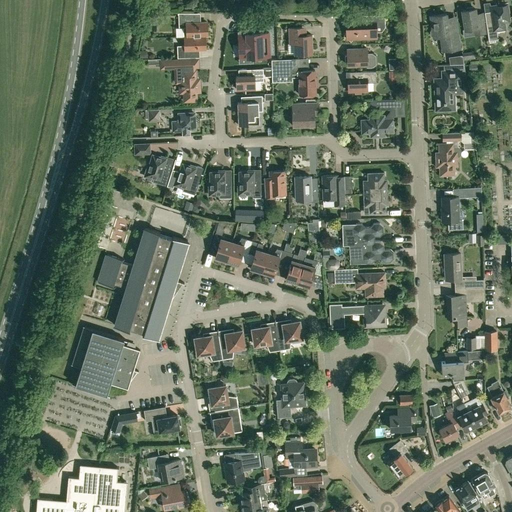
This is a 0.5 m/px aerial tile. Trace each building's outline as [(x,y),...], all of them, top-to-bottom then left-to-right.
[(489,43),(495,42),(495,39),(498,39),(497,30),(505,28),(503,18),(508,17),(507,4),(494,6),(494,8),(490,9),(491,11),(485,12),(489,40),(489,43)] [(466,9),(466,10),(462,10),(465,30),(474,28),(475,34),(474,34),(485,33),(483,20),(477,21),(475,8),(473,9),(473,8),(472,7),(467,7),(466,9)] [(191,22),(190,13),(178,12),(179,27),(176,27),(176,36),(185,36),(207,35),(207,21),(191,22)] [(431,15),(432,28),(431,29),(430,30),(430,31),(430,32),(430,33),(430,34),(431,35),(432,36),(433,36),(434,37),(441,36),(443,51),(459,49),(456,27),(449,28),(448,28),(446,13),(431,15)] [(351,41),(353,38),(376,38),(376,22),(385,21),(385,15),(369,15),(369,22),(346,23),(346,32),(344,35),(351,41)] [(294,53),(312,53),(311,34),(302,34),(302,27),(289,27),(289,43),(294,43),(294,53)] [(238,31),(238,37),(239,63),(253,62),(253,57),(270,56),(269,32),(252,33),(252,31),(238,31)] [(199,57),(199,49),(205,49),(205,35),(207,35),(185,36),(185,45),(177,45),(177,57),(199,57)] [(367,67),(372,67),(376,64),(375,56),(372,53),(367,53),(367,48),(347,48),(347,65),(367,64),(367,67)] [(474,51),(462,53),(463,60),(475,59),(474,51)] [(291,77),(299,77),(299,94),(302,94),(302,96),(308,96),(308,94),(315,94),(315,81),(317,81),(317,77),(315,77),(315,70),(298,70),(298,58),(272,59),(272,76),(291,75),(291,77)] [(175,83),(180,83),(180,88),(184,92),(184,97),(188,101),(193,100),(196,96),(196,91),(200,87),(200,82),(196,78),(195,73),(192,70),(187,70),(187,67),(187,61),(184,59),(159,60),(160,70),(174,69),(175,83)] [(247,75),(236,75),(237,89),(255,89),(255,81),(264,81),(263,68),(246,69),(247,75)] [(361,77),(348,77),(348,91),(354,91),(355,93),(361,93),(361,91),(367,90),(367,82),(376,82),(376,70),(360,71),(361,77)] [(461,71),(443,71),(443,79),(435,79),(436,109),(454,109),(453,92),(461,92),(461,71)] [(238,125),(259,124),(258,111),(262,110),(261,95),(252,96),(252,102),(237,102),(238,125)] [(371,132),(375,136),(380,135),(384,131),(389,131),(393,127),(392,122),(390,119),(394,114),(404,113),(404,98),(378,99),(379,105),(383,109),(390,109),(390,111),(383,119),(379,115),(374,115),(371,119),(365,119),(362,123),(362,129),(366,132),(371,132)] [(316,101),(306,102),(292,102),(292,125),(314,125),(314,114),(316,114),(316,101)] [(148,121),(160,120),(159,108),(147,109),(148,121)] [(187,128),(194,128),(194,113),(178,113),(179,121),(172,121),(172,131),(187,131),(187,128)] [(464,143),(464,148),(475,147),(473,131),(442,132),(443,141),(461,140),(464,143)] [(457,161),(456,156),(458,156),(460,154),(460,149),(458,147),(452,147),(448,143),(443,144),(439,148),(440,153),(436,157),(436,162),(440,165),(440,170),(444,174),(450,174),(453,170),(453,165),(457,161)] [(152,181),(165,185),(173,158),(165,156),(164,157),(152,154),(149,163),(148,163),(144,176),(153,178),(152,181)] [(184,185),(196,189),(203,167),(195,165),(194,167),(182,163),(179,172),(177,171),(173,184),(183,188),(184,185)] [(218,193),(231,193),(231,169),(223,169),(223,171),(210,171),(210,181),(208,181),(208,195),(218,194),(218,193)] [(253,197),(261,197),(260,169),(252,169),(252,171),(239,171),(239,180),(238,180),(238,194),(247,194),(247,192),(253,192),(253,197)] [(269,177),(264,177),(265,197),(274,197),(274,194),(285,194),(284,170),(269,171),(269,177)] [(363,180),(364,193),(386,192),(386,186),(384,186),(383,172),(368,173),(368,180),(363,180)] [(337,174),(322,175),(322,199),(323,205),(345,204),(344,176),(337,176),(337,174)] [(317,186),(310,186),(310,175),(295,176),(296,200),(310,199),(310,202),(318,201),(317,186)] [(481,186),(463,188),(463,197),(477,196),(478,200),(482,200),(481,186)] [(387,199),(386,192),(364,193),(364,205),(369,205),(369,212),(385,212),(384,199),(387,199)] [(457,196),(442,197),(442,210),(442,221),(448,221),(448,228),(462,228),(462,219),(458,219),(457,196)] [(194,202),(186,200),(184,208),(191,210),(194,202)] [(247,212),(235,212),(235,220),(247,220),(247,212)] [(365,244),(371,244),(374,240),(374,235),(379,235),(383,231),(383,226),(379,222),(373,222),(370,226),(365,227),(361,223),(356,223),(352,227),(352,232),(356,236),(356,241),(362,241),(365,244)] [(160,232),(145,227),(133,265),(121,261),(121,258),(107,254),(98,281),(113,286),(114,283),(126,287),(115,325),(129,330),(130,328),(143,332),(142,334),(157,338),(187,240),(172,236),(172,237),(159,233),(160,232)] [(214,256),(226,260),(233,238),(222,235),(223,231),(217,229),(213,241),(219,243),(214,256)] [(507,234),(496,234),(496,243),(508,242),(507,234)] [(242,251),(248,253),(251,241),(241,237),(238,242),(233,241),(234,238),(233,238),(226,260),(238,264),(239,260),(242,251)] [(274,253),(267,251),(268,251),(262,271),(263,271),(263,273),(271,276),(271,274),(273,274),(277,262),(283,263),(290,241),(287,240),(284,250),(277,248),(274,253)] [(353,259),(357,263),(372,262),(375,258),(380,258),(384,262),(389,261),(393,257),(393,252),(389,248),(384,249),(384,244),(380,240),(374,240),(371,244),(365,244),(362,241),(356,241),(356,250),(353,253),(353,259)] [(262,244),(251,241),(248,253),(253,255),(250,267),(253,268),(252,270),(259,272),(260,270),(262,271),(267,251),(261,249),(262,244)] [(292,247),(289,246),(288,246),(283,263),(289,265),(285,278),(288,279),(288,280),(295,283),(295,281),(297,282),(303,262),(297,260),(297,254),(290,252),(292,247)] [(444,253),(445,279),(461,278),(460,253),(444,253)] [(321,262),(305,257),(303,262),(297,282),(299,282),(299,284),(306,286),(306,284),(309,285),(312,272),(322,275),(321,262)] [(382,280),(384,280),(384,272),(355,273),(355,274),(346,275),(346,268),(334,268),(334,282),(356,281),(356,287),(365,287),(366,295),(382,295),(382,280)] [(483,279),(464,280),(464,287),(483,286),(483,287),(483,279)] [(465,294),(446,295),(447,317),(455,317),(455,324),(467,324),(465,294)] [(386,325),(385,315),(383,315),(382,309),(377,310),(377,304),(363,305),(364,326),(386,325)] [(282,324),(275,325),(279,349),(290,348),(291,338),(302,337),(299,320),(282,323),(282,324)] [(269,325),(252,328),(254,344),(265,343),(269,351),(279,349),(275,325),(269,326),(269,325)] [(127,388),(140,349),(122,344),(124,338),(84,326),(72,364),(81,367),(76,384),(108,394),(111,383),(127,388)] [(225,333),(218,334),(222,359),(233,357),(234,348),(244,346),(242,329),(225,332),(225,333)] [(497,349),(497,330),(484,330),(484,349),(497,349)] [(211,334),(194,337),(197,354),(208,352),(212,360),(222,359),(218,334),(211,335),(211,334)] [(476,348),(476,336),(466,336),(466,348),(476,348)] [(453,380),(460,380),(464,379),(464,373),(463,360),(468,359),(467,355),(473,354),(472,350),(467,350),(444,352),(445,361),(441,361),(441,367),(439,372),(442,373),(442,375),(447,375),(451,377),(451,374),(452,374),(453,380)] [(297,383),(297,381),(296,379),(294,378),(290,378),(288,380),(287,382),(287,384),(279,385),(281,404),(276,404),(277,418),(291,416),(290,405),(304,404),(302,383),(297,383)] [(505,390),(503,390),(497,380),(491,383),(492,384),(487,386),(492,396),(491,397),(499,412),(500,411),(502,412),(505,411),(505,409),(511,406),(507,398),(508,397),(505,390)] [(470,399),(462,383),(455,386),(460,396),(463,402),(470,399)] [(212,403),(213,410),(238,406),(236,396),(227,395),(225,384),(208,387),(211,404),(212,403)] [(412,403),(412,394),(400,394),(400,403),(412,403)] [(455,398),(459,405),(463,402),(460,396),(455,398)] [(186,403),(180,405),(183,413),(189,411),(186,403)] [(481,423),(482,421),(486,419),(484,414),(487,412),(482,403),(469,410),(476,424),(478,425),(481,423)] [(164,416),(162,406),(145,409),(146,420),(152,419),(154,431),(159,430),(159,431),(179,428),(178,424),(180,424),(179,417),(177,417),(177,414),(164,416)] [(216,434),(233,431),(242,430),(240,419),(238,406),(213,410),(214,417),(213,417),(215,426),(216,434)] [(390,415),(390,429),(410,428),(410,420),(416,420),(415,407),(402,408),(402,414),(390,415)] [(439,428),(445,440),(459,433),(456,427),(461,424),(453,409),(445,413),(450,422),(439,428)] [(476,424),(469,410),(458,415),(466,429),(476,424)] [(121,422),(136,419),(135,411),(114,414),(113,419),(121,422)] [(387,462),(398,477),(405,472),(412,467),(402,453),(407,449),(400,440),(390,447),(396,455),(387,462)] [(316,464),(315,448),(301,449),(301,441),(285,442),(286,456),(294,455),(295,465),(316,464)] [(224,454),(225,462),(224,462),(227,482),(244,479),(242,471),(251,469),(251,467),(258,466),(258,465),(260,465),(258,451),(248,452),(234,452),(224,454)] [(161,480),(183,476),(180,459),(161,462),(160,455),(147,457),(149,468),(159,467),(161,480)] [(270,456),(263,457),(265,468),(272,467),(270,456)] [(125,511),(129,478),(118,477),(119,464),(82,461),(81,474),(70,473),(68,497),(39,494),(37,511),(125,511)] [(293,467),(280,469),(281,476),(294,474),(293,467)] [(484,471),(471,478),(480,493),(486,490),(490,496),(495,493),(492,487),(495,485),(487,472),(484,471)] [(293,477),(294,484),(322,482),(322,475),(293,477)] [(467,510),(480,502),(481,501),(476,493),(475,493),(467,480),(454,488),(462,501),(467,510)] [(240,486),(241,491),(239,491),(241,503),(266,499),(265,491),(269,491),(268,484),(269,484),(269,481),(252,484),(240,486)] [(149,489),(150,496),(163,494),(165,507),(164,507),(188,503),(186,489),(173,492),(172,485),(149,489)] [(461,511),(449,495),(443,499),(442,498),(435,504),(440,511),(461,511)] [(268,511),(266,499),(241,503),(242,511),(268,511)] [(293,511),(315,511),(317,508),(315,502),(312,500),(295,505),(296,510),(293,511)]
